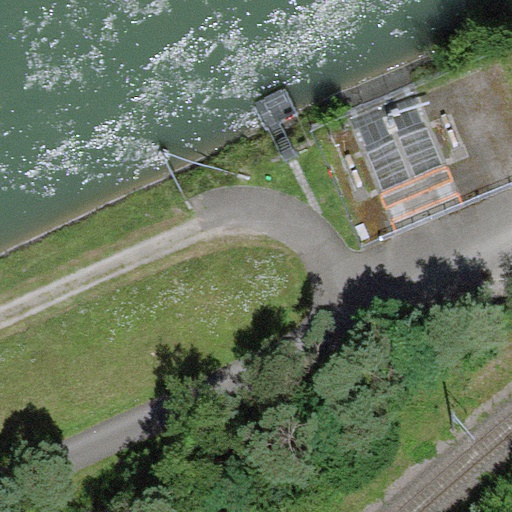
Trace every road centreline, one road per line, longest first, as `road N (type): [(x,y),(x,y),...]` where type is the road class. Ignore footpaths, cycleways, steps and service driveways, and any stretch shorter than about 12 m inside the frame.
road 1 (track): [(0,321),(204,229),(266,227),(365,315)]
road 2 (track): [(511,242),(365,315)]
